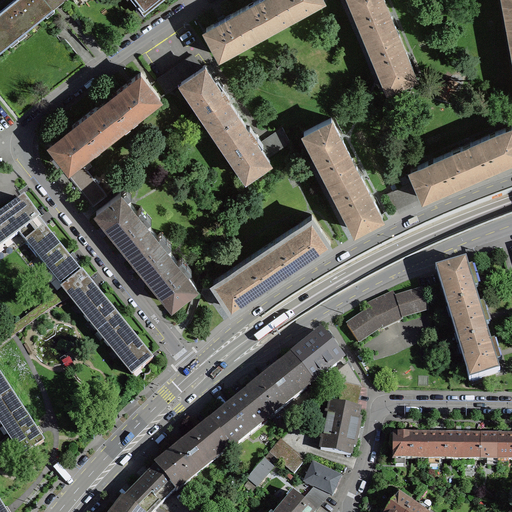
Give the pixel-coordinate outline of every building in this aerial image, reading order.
[(1,44),(15,32),(29,21),(31,24),(34,22),(39,17),(37,15),(51,4),(53,6),(60,0),(12,0),(0,10),(0,49),(4,46),(1,44)] [(135,0),(144,11),(157,0),(135,0)] [(246,40),(253,36),(262,31),(262,32),(281,21),(290,16),(297,12),(297,13),(316,2),(319,0),(256,0),(239,10),(221,19),(205,28),(219,55),(227,50),(227,51),(247,40),(246,40)] [(351,0),(388,87),(416,75),(409,58),(394,21),(384,0),(351,0)] [(511,0),(503,0),(504,3),(505,6),(506,14),(507,15),(508,23),(510,32),(511,45),(511,0)] [(166,92),(184,80),(202,66),(193,54),(157,79),(166,92)] [(270,159),(268,156),(259,143),(255,137),(257,136),(252,129),(250,126),(248,127),(237,112),(227,97),(229,95),(225,89),(222,85),(220,86),(205,64),(202,66),(184,80),(189,87),(187,88),(209,121),(211,119),(216,126),(221,134),(219,136),(241,168),(243,166),(248,174),(270,159)] [(69,167),(79,160),(93,149),(90,145),(97,140),(104,135),(107,138),(123,125),(120,122),(127,117),(134,111),(137,115),(153,102),(150,99),(157,93),(141,72),(125,84),(110,95),(96,107),(80,118),(64,131),(50,142),(69,167)] [(331,117),(304,131),(355,230),(383,215),(375,200),(356,164),(341,136),(331,117)] [(436,190),(472,175),(508,159),(511,157),(511,123),(411,167),(414,175),(407,178),(416,199),(436,190)] [(282,127),(259,143),(268,156),(289,141),(282,127)] [(79,160),(69,167),(67,169),(94,203),(106,194),(79,160)] [(398,179),(402,186),(388,193),(395,208),(416,199),(407,178),(406,176),(398,179)] [(162,241),(142,216),(121,190),(96,210),(106,223),(117,236),(127,248),(137,261),(147,273),(157,286),(165,295),(172,304),(197,284),(182,266),(162,241)] [(0,247),(21,231),(65,286),(79,275),(35,221),(39,219),(27,202),(0,221),(0,247)] [(331,242),(312,214),(276,238),(249,256),(213,280),(231,308),(247,297),(267,283),(278,276),(294,266),(312,254),(331,242)] [(474,274),(470,275),(466,260),(445,267),(435,270),(469,382),(500,372),(495,358),(498,357),(497,352),(496,348),(492,349),(484,321),(487,320),(486,315),(485,311),(481,312),(473,284),(476,283),(475,278),(474,274)] [(135,370),(139,367),(140,369),(149,363),(88,287),(91,284),(82,272),(79,275),(65,286),(62,288),(131,373),(135,370)] [(209,302),(216,297),(207,284),(203,287),(202,292),(209,302)] [(381,327),(382,327),(402,317),(403,317),(402,316),(428,308),(422,290),(397,298),(397,297),(396,297),(393,292),(368,305),(370,310),(369,310),(370,311),(356,320),(348,325),(348,324),(347,325),(358,342),(359,342),(359,341),(380,326),(381,327)] [(283,364),(282,363),(269,374),(255,384),(256,386),(247,393),(240,399),(240,398),(228,407),(217,416),(217,417),(210,423),(202,429),(202,428),(183,444),(164,459),(165,459),(157,466),(177,491),(191,479),(216,459),(230,448),(228,444),(235,439),(239,443),(261,425),(258,420),(265,415),(267,418),(274,413),(275,414),(307,389),(306,387),(313,382),(319,377),(320,378),(337,365),(336,364),(343,358),(323,333),(315,338),(314,337),(306,344),(298,350),(299,351),(292,357),(283,364)] [(344,383),(360,386),(347,366),(331,379),(335,387),(343,388),(344,383)] [(356,407),(360,386),(344,383),(343,388),(340,404),(330,402),(328,412),(327,412),(321,439),(323,440),(321,450),(350,456),(352,446),(355,447),(358,431),(361,418),(358,417),(360,408),(356,407)] [(0,421),(21,453),(25,451),(29,448),(30,450),(44,442),(35,428),(31,431),(0,384),(0,421)] [(434,432),(429,432),(422,432),(418,431),(418,434),(412,434),(398,434),(391,434),(391,445),(394,445),(394,459),(411,460),(429,460),(446,460),(463,460),(480,461),(498,461),(511,460),(511,435),(509,435),(509,433),(503,433),(498,433),(492,432),(487,432),(487,435),(481,435),(474,435),(474,432),(469,432),(464,432),(457,432),(453,432),(453,434),(446,434),(440,434),(440,432),(434,432)] [(304,461),(280,440),(270,452),(294,473),(304,461)] [(274,466),(264,459),(247,479),(257,487),(274,466)] [(314,511),(330,494),(333,495),(337,485),(342,476),(313,462),(304,481),(315,487),(303,501),(296,495),(291,501),(288,499),(281,507),(276,511),(314,511)] [(177,491),(157,466),(156,466),(157,467),(141,482),(124,500),(123,499),(123,500),(139,511),(165,511),(159,507),(176,490),(176,491),(177,491)] [(394,480),(395,474),(383,471),(381,478),(394,480)] [(194,505),(202,511),(218,511),(223,507),(204,492),(194,505)] [(424,511),(399,494),(391,505),(388,503),(382,511),(424,511)] [(139,511),(123,500),(117,507),(112,511),(139,511)]
